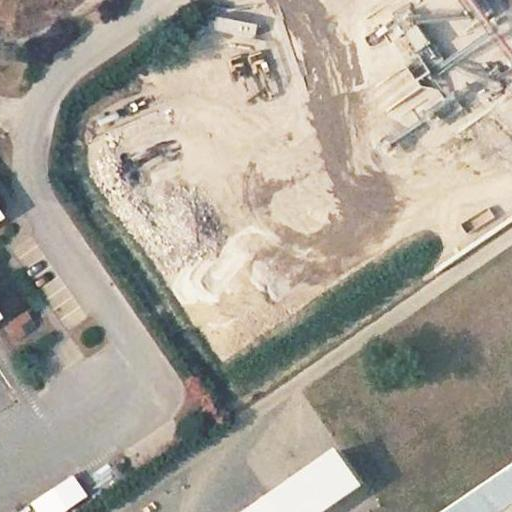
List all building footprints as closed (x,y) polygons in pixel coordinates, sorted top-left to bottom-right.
[(489,0),(424,0),(424,18),(408,33),(424,51),(416,58),(416,72),(429,86),(430,110),(438,119),(446,119),(491,77),(486,72),(486,56),(464,32),(463,32),(443,11),(466,11),(473,5),(494,5),(489,0)] [(27,310),(5,321),(15,340),(37,328),(27,310)] [(348,449),(255,511),(326,511),(370,482),(348,449)] [(36,511),(63,511),(88,495),(73,473),(30,502),(36,511)] [(511,511),(511,476),(459,511),(511,511)]
